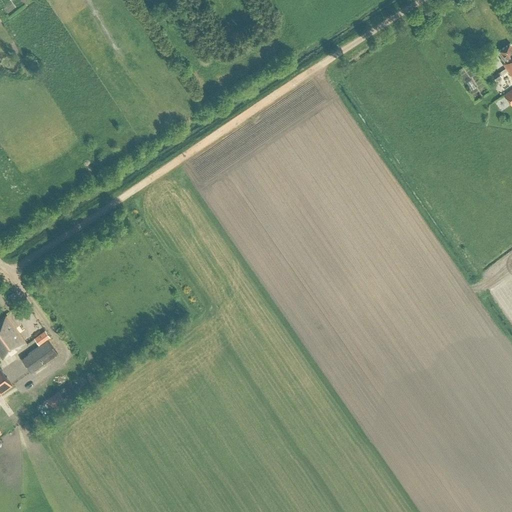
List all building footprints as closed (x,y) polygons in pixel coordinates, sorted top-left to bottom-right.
[(511,45),(509,42),(497,50),(504,62),(503,63),(511,77),(511,45)] [(495,80),(502,75),(499,70),(492,75),(495,80)] [(0,355),(2,358),(26,341),(6,314),(0,318),(0,355)] [(45,329),(34,337),(39,344),(50,336),(45,329)] [(31,371),(57,352),(47,338),(21,357),(31,371)] [(0,392),(12,384),(0,367),(0,392)] [(47,398),(55,409),(67,400),(59,389),(47,398)] [(38,423),(44,418),(40,412),(33,417),(38,423)]
